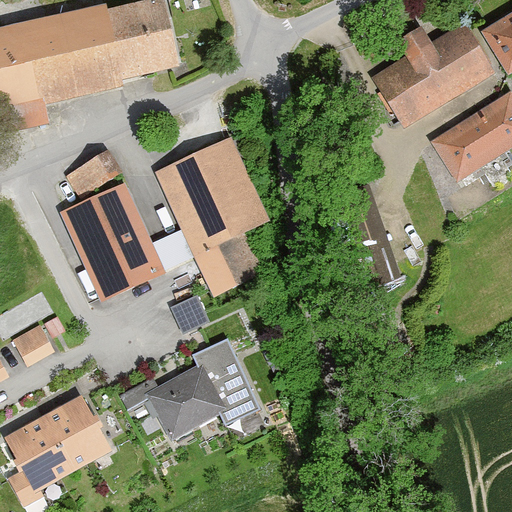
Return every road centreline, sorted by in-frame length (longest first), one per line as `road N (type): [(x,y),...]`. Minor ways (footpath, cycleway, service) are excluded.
road 1 (unclassified): [(264,51),(278,87),(302,270),(370,511)]
road 2 (unclassified): [(264,51),(0,170)]
